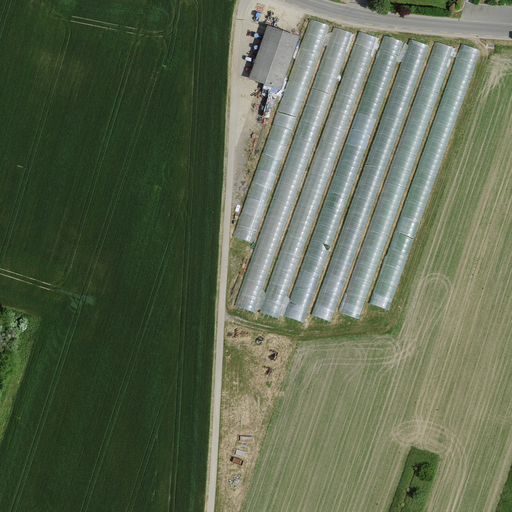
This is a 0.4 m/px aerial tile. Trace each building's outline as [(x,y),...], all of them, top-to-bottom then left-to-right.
[(331,26),(310,19),(233,236),(252,243),(331,26)] [(267,25),(248,79),(280,89),(298,36),(267,25)] [(353,34),(334,27),(235,305),(255,312),(353,34)] [(379,38),(359,31),(260,312),(278,319),(379,38)] [(404,42),(384,35),(284,316),(304,322),(404,42)] [(312,315),(332,322),(429,46),(411,39),(312,315)] [(456,49),(436,43),(339,312),(358,320),(456,49)] [(370,303),(389,310),(481,51),(461,44),(370,303)]
